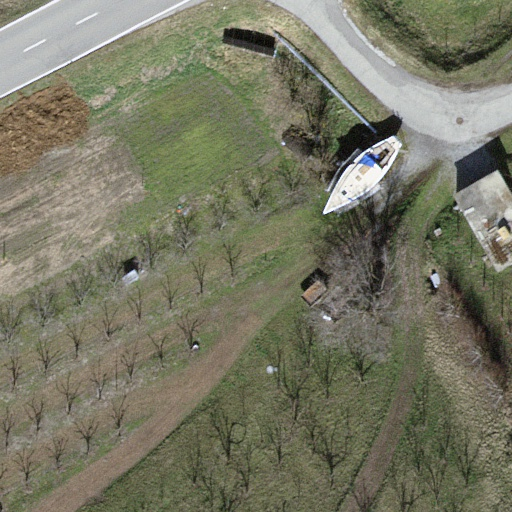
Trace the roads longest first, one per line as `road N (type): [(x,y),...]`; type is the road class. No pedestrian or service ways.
road 1 (unclassified): [(311,0),(356,57),(417,110),(489,109),(511,97)]
road 2 (tertiary): [(127,0),(0,66)]
